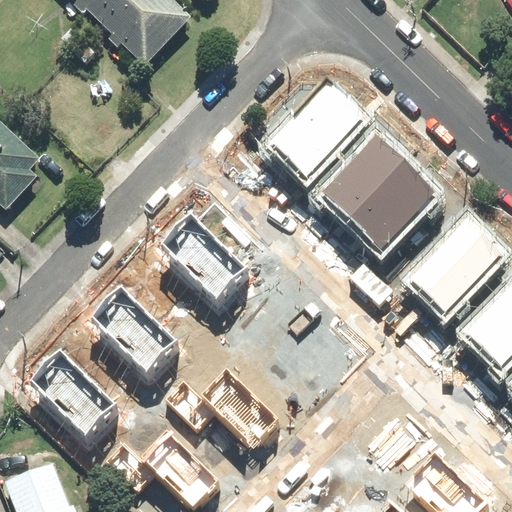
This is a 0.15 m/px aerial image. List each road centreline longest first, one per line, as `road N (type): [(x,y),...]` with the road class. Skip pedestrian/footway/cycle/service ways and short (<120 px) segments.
road 1 (residential): [(181,145),(402,356)]
road 2 (residential): [(0,336),(181,145)]
road 3 (residential): [(338,0),(511,168)]
road 4 (residential): [(402,356),(244,511)]
road 5 (residential): [(181,145),(320,0)]
road 6 (residential): [(402,356),(511,460)]
